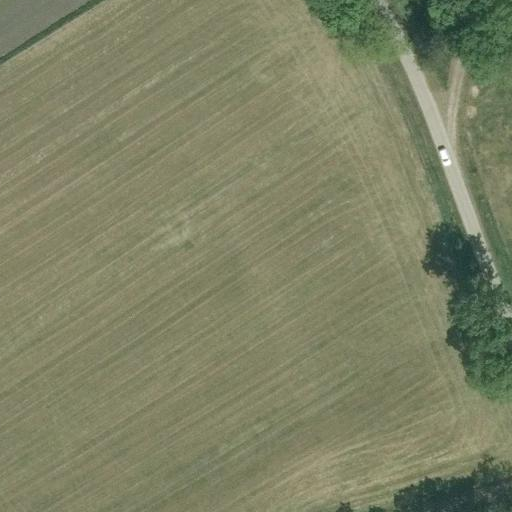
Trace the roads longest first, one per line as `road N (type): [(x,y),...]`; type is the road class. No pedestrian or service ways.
road 1 (unclassified): [(511,337),(442,144),(376,0)]
road 2 (track): [(475,0),(442,144)]
